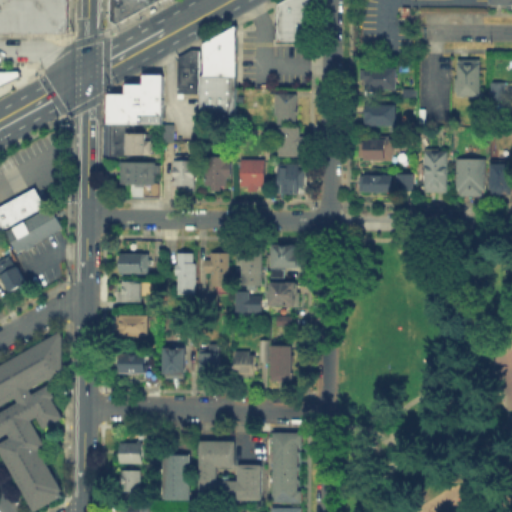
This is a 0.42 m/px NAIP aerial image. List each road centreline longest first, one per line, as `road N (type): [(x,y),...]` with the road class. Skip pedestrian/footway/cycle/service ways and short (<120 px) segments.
road 1 (residential): [(87,219),(511,222)]
road 2 (tertiary): [(82,511),(87,219)]
road 3 (residential): [(324,511),(328,221)]
road 4 (residential): [(84,407),(324,409)]
road 5 (residential): [(328,221),(330,0)]
road 6 (tertiary): [(87,219),(87,0)]
